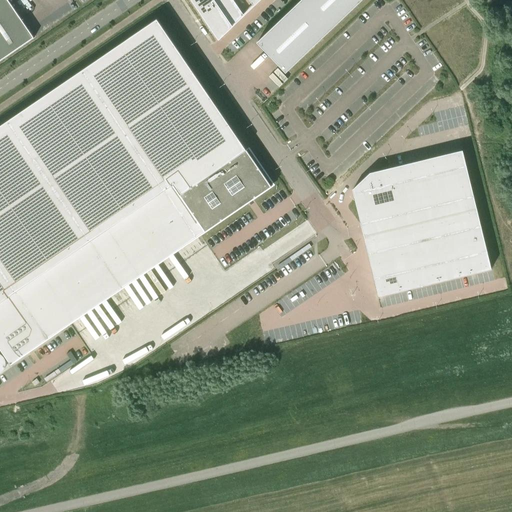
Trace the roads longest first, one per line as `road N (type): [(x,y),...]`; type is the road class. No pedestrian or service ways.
road 1 (unclassified): [(511,402),(47,511)]
road 2 (unclassified): [(0,90),(133,0)]
road 3 (unknown): [(383,150),(416,273)]
